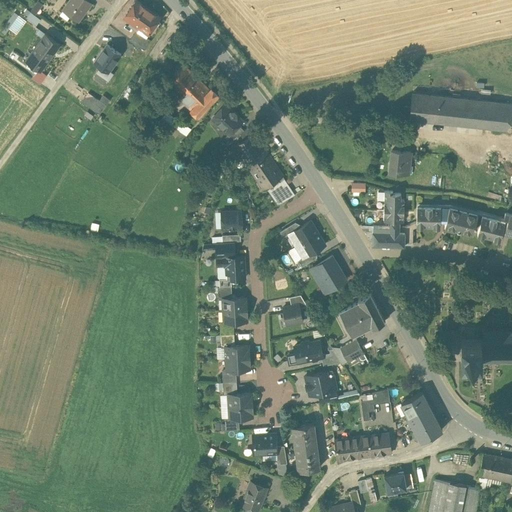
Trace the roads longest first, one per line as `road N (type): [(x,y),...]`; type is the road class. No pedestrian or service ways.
road 1 (tertiary): [(467,422),(434,383),(322,189)]
road 2 (residential): [(322,189),(252,234),(269,396)]
road 3 (tertiary): [(322,189),(173,0)]
road 4 (unclassified): [(120,0),(0,167)]
road 5 (residential): [(467,422),(419,450),(332,473),(302,511)]
